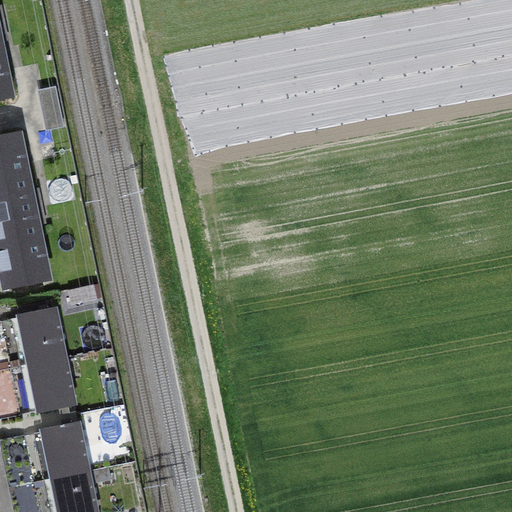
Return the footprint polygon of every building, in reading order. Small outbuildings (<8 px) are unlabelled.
[(0,23),(0,104),(17,101),(0,23)] [(56,90),(38,93),(46,132),(64,129),(56,90)] [(23,133),(0,137),(0,269),(5,293),(54,283),(23,133)] [(16,321),(27,369),(67,360),(56,311),(16,321)] [(67,360),(27,369),(39,420),(79,411),(67,360)] [(50,484),(89,476),(79,429),(40,437),(50,484)] [(4,447),(14,473),(29,468),(20,441),(4,447)] [(96,511),(89,476),(50,484),(55,511),(96,511)] [(21,511),(35,511),(33,499),(20,501),(21,511)]
